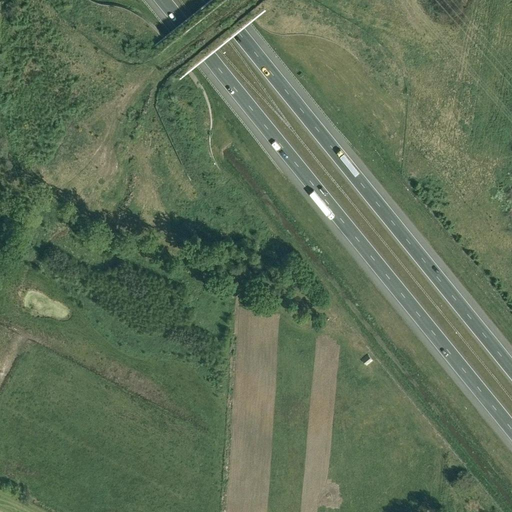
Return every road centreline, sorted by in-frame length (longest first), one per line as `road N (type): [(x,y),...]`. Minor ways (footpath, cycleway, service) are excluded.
road 1 (motorway): [(161,0),(511,431)]
road 2 (motorway): [(511,369),(212,0)]
